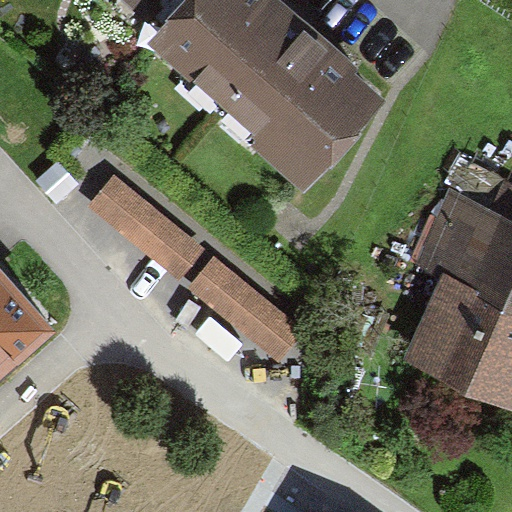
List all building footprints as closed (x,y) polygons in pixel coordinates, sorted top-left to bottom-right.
[(122,0),(153,26),(175,0),(122,0)] [(149,45),(253,135),(248,141),(307,193),(392,97),(280,0),(175,0),(153,26),(160,33),(149,45)] [(206,243),(112,168),(87,200),(180,274),(206,243)] [(436,283),(401,358),(511,408),(511,181),(501,177),(487,207),(452,190),(414,273),(436,283)] [(279,355),(305,324),(214,251),(189,282),(279,355)] [(0,386),(59,334),(0,266),(0,386)]
